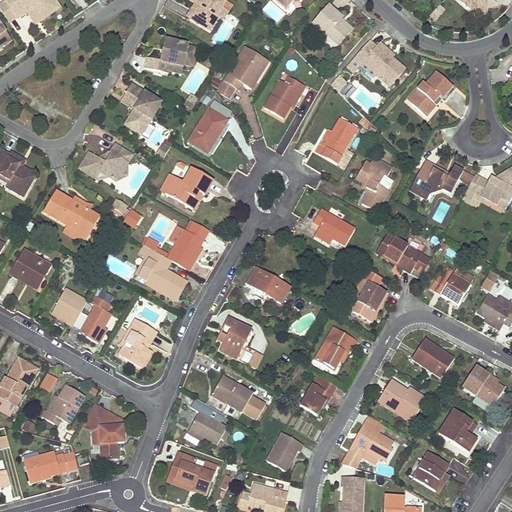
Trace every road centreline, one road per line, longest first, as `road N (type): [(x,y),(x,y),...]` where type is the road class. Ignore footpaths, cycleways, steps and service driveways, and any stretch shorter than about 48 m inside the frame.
road 1 (residential): [(511,360),(431,318),(402,321),(321,453),(308,511)]
road 2 (residential): [(0,119),(39,142),(71,136),(140,29),(149,0)]
road 3 (residential): [(159,410),(193,327),(258,217)]
road 4 (residential): [(472,50),(475,103),(464,140),(487,149),(500,139),(482,67)]
road 5 (residential): [(0,318),(159,410)]
road 6 (residential): [(0,87),(128,0)]
